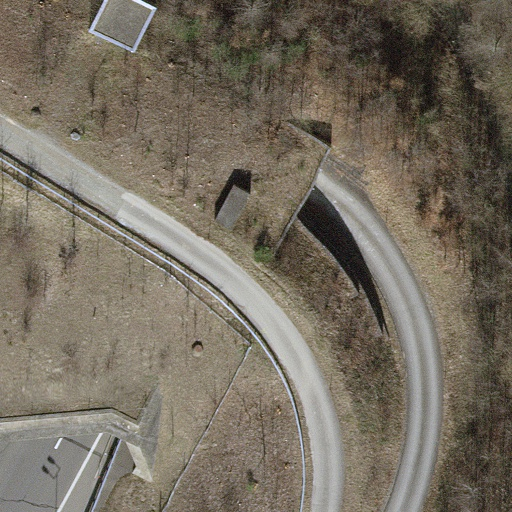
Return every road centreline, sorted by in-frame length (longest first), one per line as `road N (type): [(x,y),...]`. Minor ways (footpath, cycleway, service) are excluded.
road 1 (motorway): [(1,511),(264,0)]
road 2 (track): [(320,511),(322,425),(297,350),(228,273),(0,138)]
road 3 (track): [(396,511),(420,452),(428,363),(412,294),(373,224),(323,180)]
